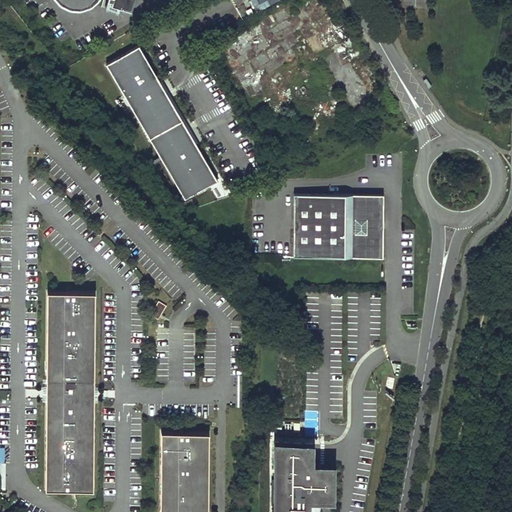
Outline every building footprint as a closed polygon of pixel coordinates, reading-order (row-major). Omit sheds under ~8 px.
[(250,0),(257,12),(280,0),(250,0)] [(247,42),(260,34),(254,24),(241,31),(247,42)] [(218,180),(139,45),(106,64),(185,199),(218,180)] [(248,80),(242,83),(249,97),(255,94),(248,80)] [(383,194),(294,193),(293,256),(383,257),(383,194)] [(94,394),(94,291),(47,291),(46,394),(45,486),(93,487),(94,394)] [(158,319),(166,305),(158,300),(150,314),(158,319)] [(207,511),(208,431),(161,430),(160,511),(207,511)] [(314,440),(275,440),(274,511),(310,511),(310,496),(335,496),(335,461),(314,461),(314,440)]
